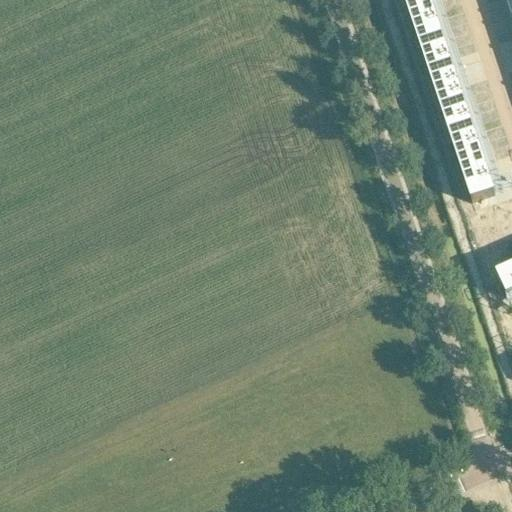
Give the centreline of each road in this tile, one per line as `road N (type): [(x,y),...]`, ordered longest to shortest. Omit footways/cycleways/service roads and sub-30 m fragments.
road 1 (unclassified): [(485,466),(325,0)]
road 2 (residential): [(473,0),(511,124)]
